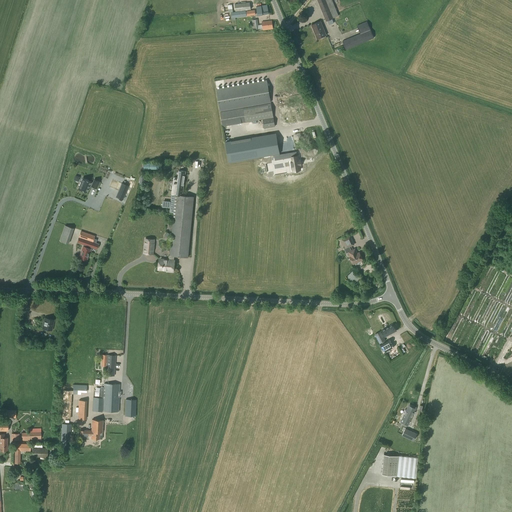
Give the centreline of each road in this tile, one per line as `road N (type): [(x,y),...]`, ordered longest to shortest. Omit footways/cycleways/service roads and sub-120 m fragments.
road 1 (unclassified): [(392,294),(350,305),(0,289)]
road 2 (tertiary): [(392,294),(272,0)]
road 3 (tertiary): [(511,385),(426,339),(407,324),(392,294)]
